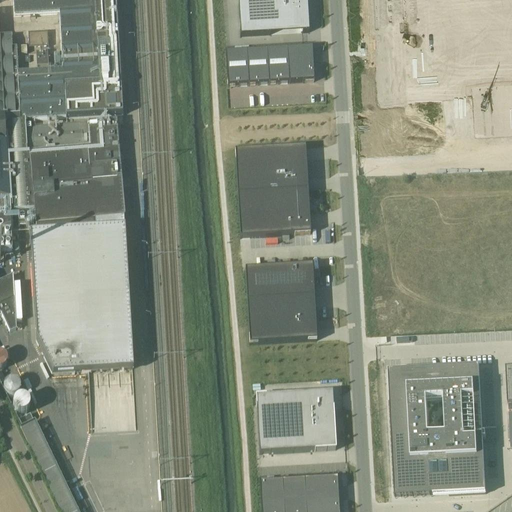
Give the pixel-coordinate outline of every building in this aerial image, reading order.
[(0,317),(1,317),(9,334),(16,331),(12,277),(0,283),(0,252),(11,252),(8,204),(13,204),(14,213),(18,213),(19,227),(29,226),(37,342),(53,376),(132,371),(123,219),(124,219),(116,122),(34,129),(34,121),(121,116),(114,0),(13,0),(14,17),(60,15),(63,73),(25,74),(17,66),(16,50),(12,50),(11,38),(0,38),(0,317)] [(309,34),(306,0),(237,0),(240,38),(270,36),(271,24),(285,18),(295,17),(303,34),(309,34)] [(388,100),(511,94),(511,0),(375,0),(377,30),(391,29),(391,37),(384,37),(388,100)] [(47,34),(28,35),(29,45),(40,44),(40,54),(36,54),(37,68),(48,67),(47,54),(48,54),(47,34)] [(312,49),(225,55),(227,88),(314,83),(312,49)] [(305,149),(234,153),(239,240),(310,236),(305,149)] [(312,267),(244,271),(249,346),(316,342),(312,267)] [(479,368),(388,373),(395,497),(432,496),(431,492),(448,491),(449,497),(486,495),(479,368)] [(3,389),(3,390),(3,392),(4,393),(4,394),(5,395),(6,396),(7,397),(8,398),(10,398),(11,399),(13,399),(14,398),(15,398),(17,397),(18,396),(19,395),(19,394),(20,393),(20,391),(20,390),(20,389),(20,387),(19,386),(18,385),(17,384),(16,383),(15,382),(14,382),(12,382),(11,382),(9,382),(8,382),(7,383),(6,384),(5,385),(4,386),(3,388),(3,389)] [(331,395),(254,400),(258,457),(334,453),(331,395)] [(30,408),(29,406),(29,405),(29,404),(28,402),(27,401),(26,400),(24,400),(23,399),(22,399),(20,399),(19,400),(17,400),(16,401),(15,402),(14,403),(13,404),(13,405),(13,407),(13,408),(13,410),(13,411),(14,412),(15,413),(16,414),(17,415),(18,416),(20,416),(21,416),(23,416),(24,416),(25,415),(26,414),(27,413),(28,412),(29,411),(29,410),(30,408)] [(30,416),(19,421),(21,427),(32,421),(30,416)] [(75,511),(33,423),(21,429),(60,511),(75,511)] [(338,511),(337,479),(259,484),(260,511),(338,511)]
